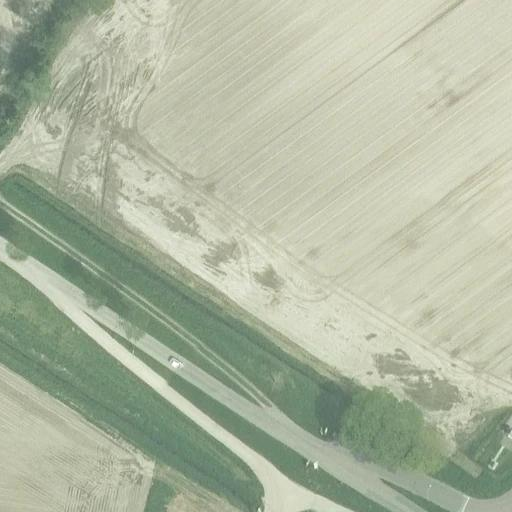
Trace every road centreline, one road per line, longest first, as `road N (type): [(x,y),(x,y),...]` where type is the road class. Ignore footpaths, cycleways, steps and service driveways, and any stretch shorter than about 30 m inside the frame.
road 1 (track): [(317,453),(215,363),(0,209)]
road 2 (unclassified): [(344,511),(285,491),(65,294)]
road 3 (tertiary): [(317,453),(65,294)]
road 4 (residential): [(317,453),(363,457),(480,511)]
